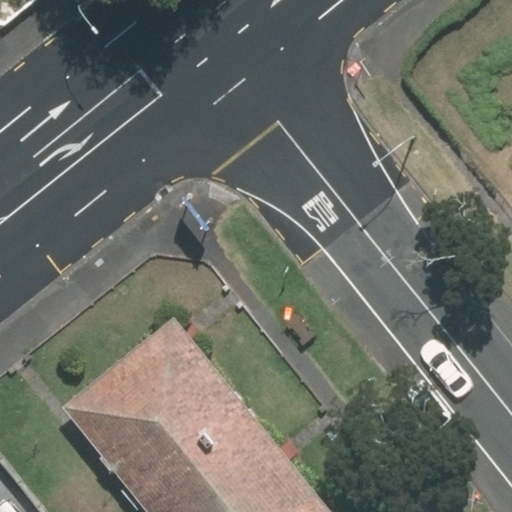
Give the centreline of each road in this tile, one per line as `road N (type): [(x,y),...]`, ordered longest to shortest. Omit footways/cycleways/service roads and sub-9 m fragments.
road 1 (tertiary): [(511,421),(207,35)]
road 2 (secondary): [(207,35),(0,203)]
